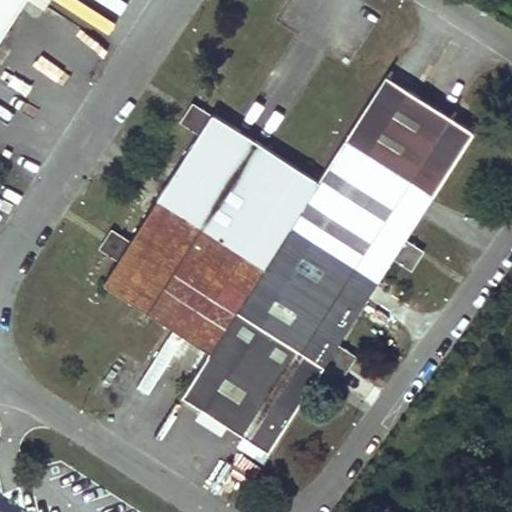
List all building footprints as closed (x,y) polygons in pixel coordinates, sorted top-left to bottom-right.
[(0,0),(0,37),(23,0),(0,0)] [(292,224),(379,280),(474,130),(388,74),(320,180),(292,224)] [(158,198),(265,266),(292,224),(320,180),(214,111),(158,198)] [(105,282),(211,350),(265,266),(158,198),(105,282)] [(183,393),(270,450),(379,280),(292,224),(265,266),(211,350),(183,393)] [(409,240),(399,260),(414,267),(424,247),(409,240)]
